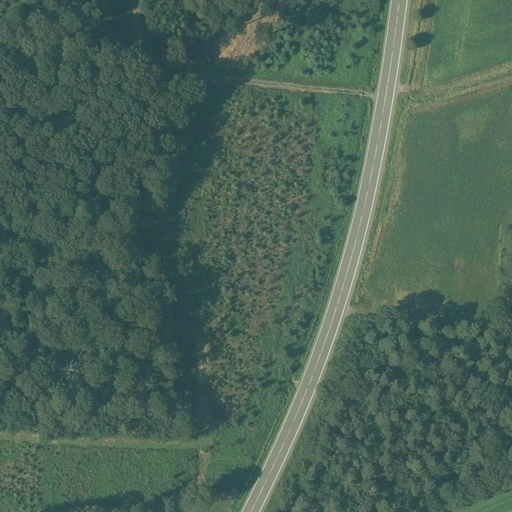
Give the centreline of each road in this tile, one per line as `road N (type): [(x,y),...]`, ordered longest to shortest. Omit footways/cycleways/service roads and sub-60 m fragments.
road 1 (secondary): [(251,511),(342,286),(374,156),(398,0)]
road 2 (track): [(0,51),(385,97)]
road 3 (track): [(0,436),(189,446),(238,423),(280,381),(306,388)]
